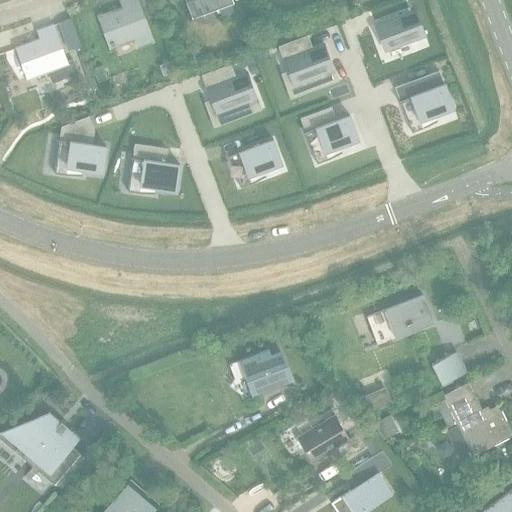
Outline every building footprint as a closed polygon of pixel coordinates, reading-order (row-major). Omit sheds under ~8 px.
[(151,43),(148,33),(135,0),(120,0),(124,9),(100,18),(110,47),(133,38),(137,49),(151,43)] [(234,13),(230,3),(229,0),(171,0),(172,1),(175,0),(186,0),(192,16),(218,7),(222,18),(234,13)] [(375,24),(385,51),(425,36),(415,9),(375,24)] [(256,11),(241,16),(247,32),(262,27),(256,11)] [(70,18),(58,23),(68,49),(80,45),(70,18)] [(41,39),(16,48),(27,77),(47,70),(50,78),(62,73),(64,78),(77,73),(72,61),(65,63),(51,24),(38,29),(41,39)] [(294,85),(334,70),(323,43),(284,58),(294,85)] [(255,53),(259,61),(271,57),(268,48),(255,53)] [(239,58),(242,67),(255,63),(252,54),(239,58)] [(170,62),(159,66),(163,75),(173,71),(170,62)] [(102,65),(92,69),(97,84),(107,80),(102,65)] [(247,72),(207,87),(217,113),(257,99),(247,72)] [(400,101),(411,132),(437,123),(434,115),(452,108),(452,109),(454,109),(444,83),(398,100),(398,102),(400,101)] [(305,132),(316,163),(342,154),(339,146),(357,139),(357,140),(359,140),(349,114),(303,132),(303,133),(305,132)] [(59,140),(54,173),(81,177),(82,169),(101,172),(100,173),(102,173),(106,146),(57,139),(57,140),(59,140)] [(228,156),(240,188),(266,178),(263,170),(281,164),(282,164),(272,139),(226,156),(227,157),(228,156)] [(132,158),(127,191),(154,195),(155,187),(174,190),(175,191),(179,164),(130,156),(130,158),(132,158)] [(434,322),(423,295),(386,309),(397,337),(434,322)] [(280,352),(268,356),(266,350),(239,360),(252,394),(290,380),(280,352)] [(467,371),(456,350),(431,363),(442,384),(467,371)] [(378,404),(367,380),(357,384),(367,409),(378,404)] [(463,460),(511,436),(497,406),(484,412),(469,382),(442,394),(457,425),(448,429),(463,460)] [(80,453),(53,430),(59,422),(49,413),(37,418),(37,417),(0,431),(0,438),(55,483),(80,453)] [(382,439),(398,430),(390,413),(373,422),(382,439)] [(333,414),(297,436),(311,460),(333,447),(341,459),(366,444),(363,440),(358,432),(348,438),(333,414)] [(371,436),(363,440),(366,444),(371,453),(381,447),(371,436)] [(360,511),(391,492),(378,471),(390,463),(381,449),(347,471),(356,485),(330,502),(336,511),(360,511)] [(80,453),(55,483),(60,488),(86,457),(80,453)] [(138,494),(140,491),(128,482),(102,511),(148,511),(153,507),(138,494)] [(440,489),(437,507),(454,510),(457,491),(440,489)] [(511,511),(511,494),(509,491),(485,508),(488,511),(511,511)]
